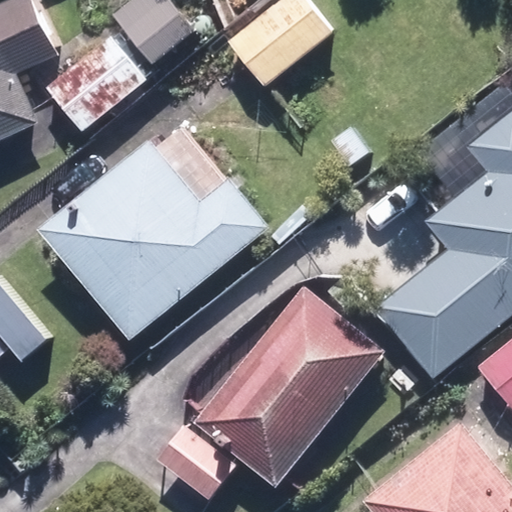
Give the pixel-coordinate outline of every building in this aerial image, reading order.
[(0,140),(52,118),(29,69),(73,49),(50,0),(11,0),(0,5),(0,4),(0,140)] [(166,60),(210,24),(189,0),(140,0),(126,13),(166,60)] [(277,82),(346,25),(325,0),(293,0),(243,41),(277,82)] [(96,128),(158,77),(121,33),(59,84),(96,128)] [(386,303),(443,374),(511,319),(511,113),(479,140),(500,167),(437,216),(460,245),(386,303)] [(54,222),(144,334),(284,222),(243,172),(214,195),(165,134),(54,222)] [(398,343),(316,280),(210,417),(292,480),(398,343)] [(511,340),(483,366),(511,399),(511,340)] [(195,418),(167,454),(221,496),(249,461),(195,418)] [(511,511),(511,469),(468,419),(380,497),(393,511),(511,511)]
